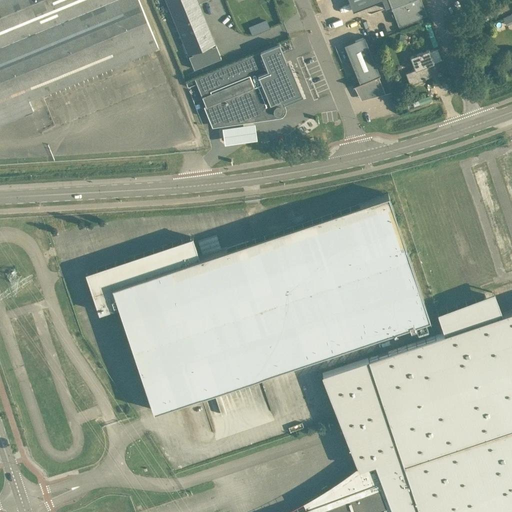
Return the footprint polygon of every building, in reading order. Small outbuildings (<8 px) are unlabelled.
[(0,0),(0,123),(33,110),(29,98),(158,46),(139,0),(0,0)] [(214,42),(203,13),(198,2),(204,0),(166,0),(187,53),(188,53),(189,54),(188,55),(193,68),(220,57),(215,44),(214,44),(213,43),(214,42)] [(421,0),(388,0),(391,5),(391,6),(398,24),(427,14),(421,0)] [(458,21),(464,34),(477,27),(471,14),(458,21)] [(264,29),(270,27),(266,19),(260,21),(264,29)] [(356,73),(360,82),(367,96),(384,92),(377,75),(379,74),(366,40),(364,36),(344,44),(356,73)] [(278,43),(242,57),(186,80),(188,86),(197,83),(214,124),(255,118),(280,114),(282,113),(283,111),(284,109),(283,108),(282,103),(300,95),(278,43)] [(438,48),(432,49),(435,60),(441,59),(438,48)] [(434,62),(430,53),(429,49),(411,56),(416,68),(406,72),(411,84),(432,76),(427,65),(434,62)] [(356,73),(352,75),(355,84),(353,84),(354,85),(360,82),(356,73)] [(118,304),(119,305),(153,409),(429,317),(388,193),(358,202),(359,204),(255,237),(221,248),(203,254),(199,256),(198,256),(191,237),(96,268),(99,278),(90,281),(100,310),(118,304)] [(511,511),(511,308),(502,312),(492,316),(485,295),(437,313),(438,315),(444,332),(322,372),(327,385),(339,416),(340,418),(342,423),(346,435),(349,441),(349,443),(359,467),(348,474),(335,484),(331,486),(322,492),(307,501),(304,503),(306,506),(291,511),(511,511)]
